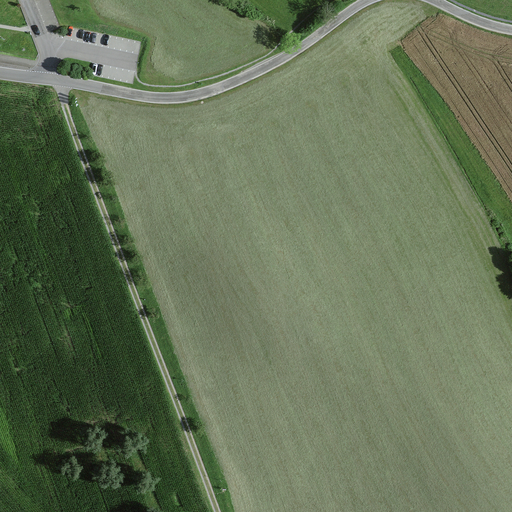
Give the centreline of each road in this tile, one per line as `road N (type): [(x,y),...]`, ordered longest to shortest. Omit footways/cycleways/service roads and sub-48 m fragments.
road 1 (track): [(54,78),(216,511)]
road 2 (unclassified): [(0,68),(183,97),(253,74),(369,0)]
